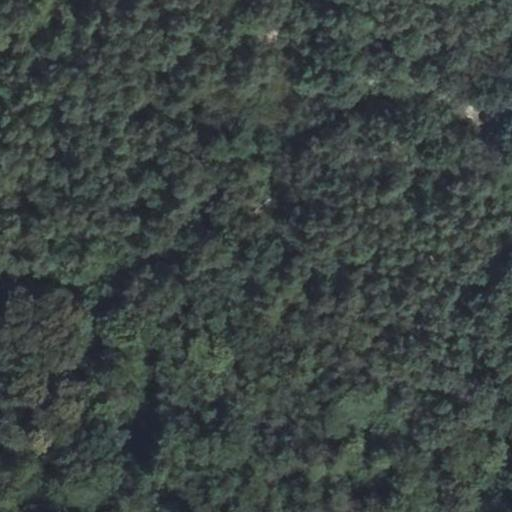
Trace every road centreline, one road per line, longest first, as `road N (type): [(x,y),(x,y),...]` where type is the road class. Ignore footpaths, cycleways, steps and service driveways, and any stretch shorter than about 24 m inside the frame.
road 1 (track): [(0,282),(44,298),(139,277),(404,143),(481,117)]
road 2 (track): [(481,117),(171,0)]
